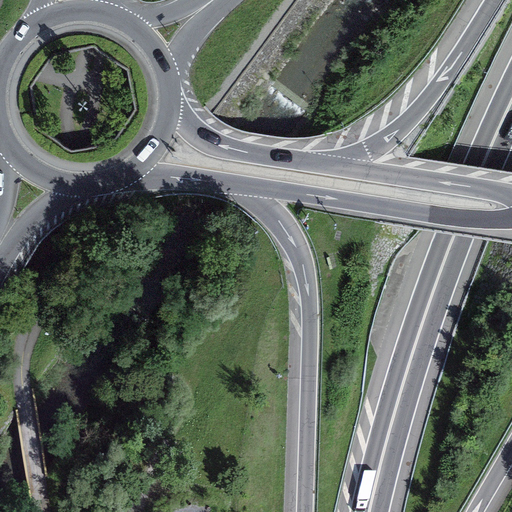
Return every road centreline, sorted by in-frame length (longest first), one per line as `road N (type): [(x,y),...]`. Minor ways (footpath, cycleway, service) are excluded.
road 1 (trunk): [(511,100),(417,337),(369,511)]
road 2 (trunk): [(242,185),(287,230),(308,287),(304,511)]
road 3 (trunk): [(242,185),(511,219)]
road 4 (trunk): [(494,0),(401,124),(366,149),(323,163)]
road 5 (trunk): [(511,197),(323,163)]
road 6 (trunk): [(323,163),(211,144),(169,102)]
road 7 (trunk): [(119,176),(242,185)]
